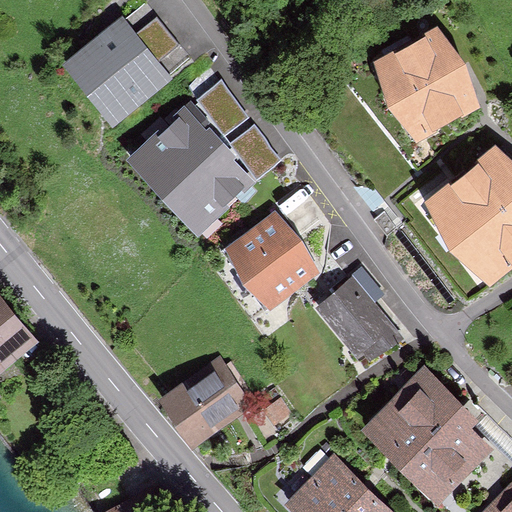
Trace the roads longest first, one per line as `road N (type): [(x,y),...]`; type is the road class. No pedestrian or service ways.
road 1 (residential): [(511,409),(440,333),(189,0)]
road 2 (secondary): [(221,511),(0,238)]
